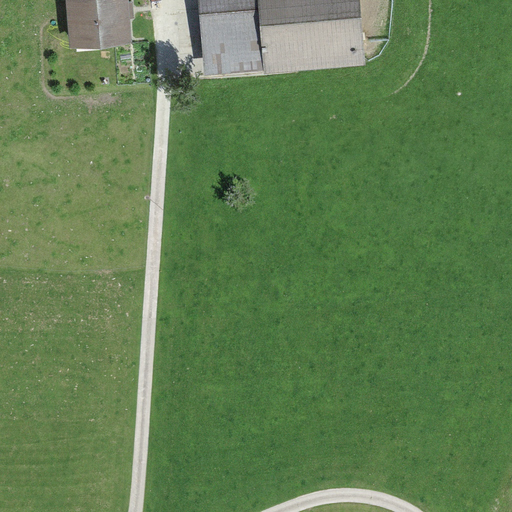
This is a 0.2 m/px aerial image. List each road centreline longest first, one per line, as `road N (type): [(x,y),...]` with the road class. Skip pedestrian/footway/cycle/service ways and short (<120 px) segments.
road 1 (residential): [(166,0),(133,511)]
road 2 (residential): [(411,511),(357,496),(278,511)]
